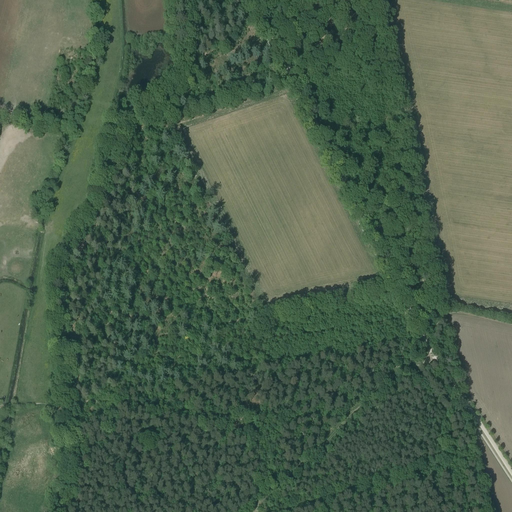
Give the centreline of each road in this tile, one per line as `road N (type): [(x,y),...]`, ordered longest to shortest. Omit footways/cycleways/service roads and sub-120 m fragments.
road 1 (track): [(396,284),(252,0)]
road 2 (track): [(257,508),(391,377),(435,355)]
road 3 (track): [(276,511),(456,463)]
road 4 (track): [(511,473),(424,338)]
road 5 (track): [(261,318),(396,284)]
